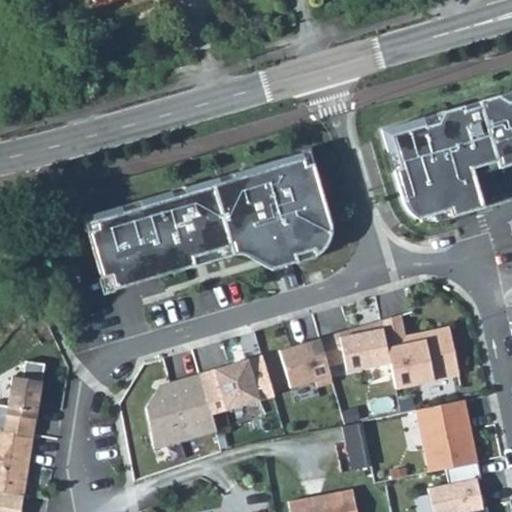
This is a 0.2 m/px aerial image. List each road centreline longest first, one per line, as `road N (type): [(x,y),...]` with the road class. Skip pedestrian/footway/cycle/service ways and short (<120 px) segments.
road 1 (residential): [(379,257),(354,280),(308,299),(124,353),(109,366),(96,400),(82,511)]
road 2 (secondary): [(320,69),(0,159)]
road 3 (residential): [(511,410),(480,284),(460,271),(379,257)]
road 4 (secondary): [(511,13),(320,69)]
road 5 (residential): [(379,257),(320,69)]
